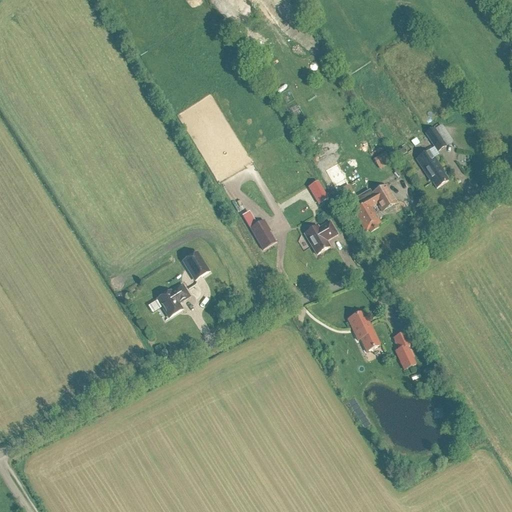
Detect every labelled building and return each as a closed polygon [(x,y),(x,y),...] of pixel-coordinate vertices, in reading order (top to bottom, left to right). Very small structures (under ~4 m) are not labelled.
[(424,134),(436,152),(445,147),(433,128),(424,134)] [(409,154),(403,158),(406,162),(412,159),(409,154)] [(334,170),(326,158),(317,164),(325,176),(334,170)] [(444,175),(434,158),(419,168),(430,184),(435,181),(439,187),(447,181),(443,175),(444,175)] [(420,176),(413,179),(416,187),(423,185),(420,176)] [(328,201),(318,184),(309,189),(319,206),(328,201)] [(358,216),(357,216),(367,233),(368,232),(370,235),(379,230),(377,227),(380,225),(370,208),(375,204),(380,212),(394,204),(384,187),(371,194),(369,191),(354,200),(358,207),(354,209),(358,216)] [(258,222),(244,230),(257,252),(270,244),(258,222)] [(303,236),(316,258),(331,249),(327,243),(338,237),(329,222),(319,228),(318,227),(303,236)] [(202,287),(214,278),(202,260),(189,269),(202,287)] [(189,316),(186,310),(197,302),(190,291),(179,298),(178,297),(165,305),(176,324),(189,316)] [(370,347),(382,341),(371,319),(369,320),(364,310),(350,317),(361,337),(363,336),(370,347)] [(418,357),(409,340),(412,339),(406,328),(395,333),(401,344),(398,346),(407,363),(418,357)]
